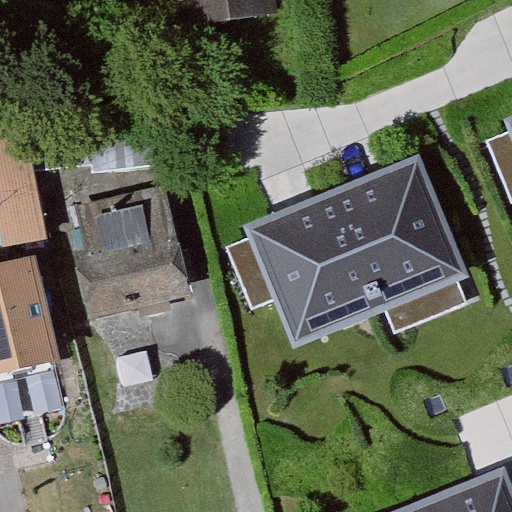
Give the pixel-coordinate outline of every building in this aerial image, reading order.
[(194,0),(200,37),(270,27),(284,25),(280,0),(194,0)] [(70,182),(184,173),(180,120),(65,129),(70,182)] [(0,179),(17,260),(61,251),(37,136),(0,143),(0,179)] [(416,165),(247,233),(296,351),(464,283),(416,165)] [(196,313),(169,200),(90,218),(101,267),(89,270),(104,335),(117,332),(196,313)] [(0,401),(79,382),(54,277),(0,290),(0,401)] [(511,511),(511,500),(505,481),(427,511),(511,511)]
